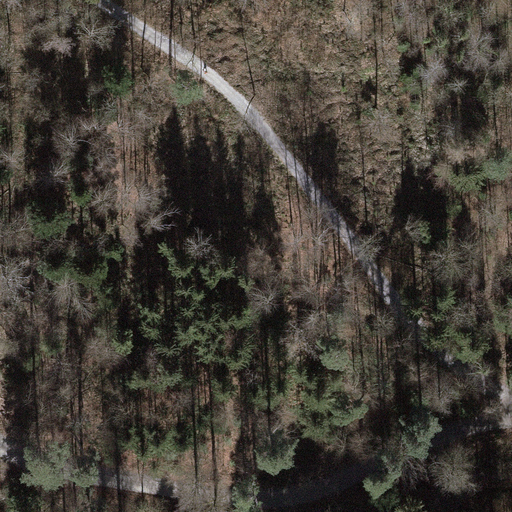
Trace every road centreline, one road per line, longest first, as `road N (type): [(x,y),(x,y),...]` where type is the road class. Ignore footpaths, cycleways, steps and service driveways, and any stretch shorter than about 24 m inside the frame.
road 1 (track): [(511,395),(435,353),(302,171),(217,75),(106,0)]
road 2 (track): [(0,445),(233,501),(298,495),(511,406)]
